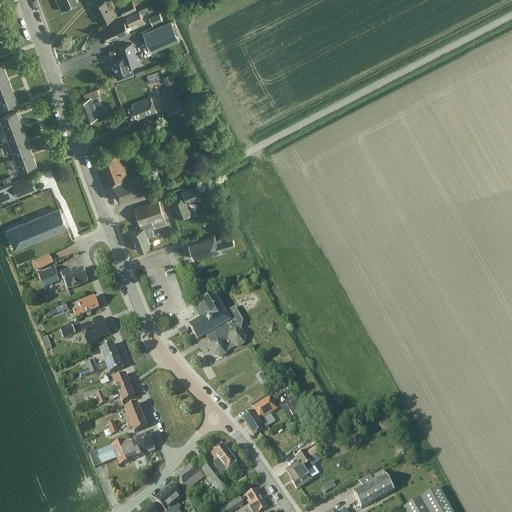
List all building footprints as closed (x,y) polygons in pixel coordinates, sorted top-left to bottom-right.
[(78,3),(76,0),(56,0),(62,11),(78,3)] [(114,7),(110,0),(106,0),(94,6),(102,24),(117,16),(113,8),(114,7)] [(166,7),(162,0),(160,0),(152,4),(155,11),(166,7)] [(120,7),(124,15),(136,9),(132,1),(120,7)] [(131,25),(143,20),(140,14),(147,11),(146,7),(125,16),(126,19),(124,20),(123,18),(108,24),(109,27),(103,30),(108,41),(119,35),(121,38),(130,34),(128,30),(132,28),(131,25)] [(163,20),(160,13),(149,18),(152,25),(163,20)] [(171,21),(143,33),(152,52),(179,40),(171,21)] [(121,53),(110,56),(117,79),(133,74),(131,66),(138,64),(132,43),(119,47),(120,52),(121,53)] [(161,79),(158,71),(147,75),(150,83),(161,79)] [(169,74),(162,77),(166,87),(173,84),(169,74)] [(7,76),(0,78),(0,93),(12,89),(7,76)] [(176,91),(173,84),(161,89),(164,96),(176,91)] [(12,89),(0,93),(0,107),(1,109),(18,103),(12,89)] [(99,95),(97,89),(84,94),(86,99),(77,102),(84,122),(98,117),(96,111),(102,109),(99,101),(93,103),(91,98),(99,95)] [(157,112),(151,97),(132,104),(133,107),(128,109),(132,118),(137,116),(138,119),(157,112)] [(183,110),(179,100),(165,105),(169,115),(183,110)] [(0,119),(5,131),(21,125),(16,112),(0,117),(0,119)] [(21,125),(5,131),(10,145),(26,139),(21,125)] [(26,139),(10,145),(15,158),(31,152),(26,139)] [(129,178),(118,149),(96,159),(107,187),(114,185),(120,201),(146,191),(140,174),(129,178)] [(31,152),(15,158),(20,172),(36,166),(31,152)] [(36,189),(31,176),(12,183),(14,189),(10,191),(12,196),(17,194),(17,196),(36,189)] [(218,200),(212,183),(203,186),(210,203),(218,200)] [(200,197),(195,186),(181,192),(183,197),(172,201),(179,219),(190,215),(186,203),(200,197)] [(166,224),(159,201),(135,208),(141,229),(132,232),(139,251),(151,247),(147,238),(153,236),(152,233),(153,233),(152,228),(154,227),(154,228),(166,224)] [(41,215),(11,228),(19,247),(44,236),(67,226),(60,208),(41,216),(41,215)] [(216,240),(215,235),(189,244),(194,258),(219,250),(235,244),(233,237),(222,240),(221,238),(216,240)] [(49,255),(36,262),(40,270),(53,264),(49,255)] [(197,277),(207,266),(200,261),(191,272),(197,277)] [(38,276),(41,283),(58,276),(55,269),(38,276)] [(88,283),(83,270),(72,274),(70,270),(60,273),(68,291),(73,289),(73,290),(80,287),(79,286),(88,283)] [(226,313),(215,295),(194,308),(201,320),(189,327),(197,341),(208,335),(212,343),(210,351),(214,356),(220,358),(226,355),(226,353),(236,347),(238,348),(244,344),(246,338),(242,332),(243,321),(235,308),(232,310),(226,313)] [(99,309),(94,298),(78,304),(80,308),(73,311),(76,318),(83,315),(83,316),(99,309)] [(68,311),(66,305),(56,308),(58,314),(68,311)] [(89,324),(81,327),(88,346),(98,342),(97,339),(109,335),(104,321),(90,326),(89,324)] [(75,334),(72,326),(60,331),(63,339),(75,334)] [(179,333),(182,337),(188,333),(185,329),(179,333)] [(47,350),(52,348),(47,337),(42,338),(47,350)] [(105,363),(118,357),(114,345),(100,351),(105,363)] [(118,357),(105,363),(110,375),(123,370),(118,357)] [(82,372),(88,370),(96,367),(93,361),(80,367),(82,372)] [(96,367),(88,370),(90,375),(98,372),(96,367)] [(118,392),(130,387),(126,375),(113,380),(115,386),(117,391),(118,392)] [(271,396),(274,401),(289,391),(285,386),(285,385),(280,388),(270,394),(271,396)] [(115,386),(102,391),(104,396),(117,391),(115,386)] [(130,387),(118,392),(123,404),(135,399),(130,387)] [(95,392),(84,397),(87,404),(98,400),(96,395),(95,392)] [(242,419),(254,436),(268,427),(263,419),(279,409),(271,397),(263,402),(262,400),(251,406),(254,411),(242,419)] [(305,410),(298,398),(288,405),(295,416),(305,410)] [(126,423),(142,417),(137,404),(125,409),(127,415),(124,416),(126,423)] [(142,417),(126,423),(129,430),(133,429),(135,434),(147,429),(142,417)] [(132,461),(155,452),(153,448),(155,447),(150,435),(134,441),(132,442),(130,438),(112,446),(120,466),(132,461)] [(237,464),(223,445),(195,466),(193,464),(175,479),(183,488),(187,492),(206,477),(220,495),(230,487),(221,475),(227,471),(237,464)] [(311,458),(319,453),(315,447),(307,453),(311,458)] [(316,467),(305,451),(296,457),(300,463),(287,472),(293,481),(291,483),(297,491),(312,481),(306,473),(316,467)] [(394,492),(383,472),(372,479),(371,477),(359,483),(363,489),(353,494),(362,510),(394,492)] [(183,498),(172,486),(156,500),(165,511),(166,511),(177,503),(183,498)] [(451,511),(439,489),(421,499),(404,509),(405,511),(451,511)] [(261,511),(267,508),(257,490),(245,497),(249,504),(251,503),(253,505),(249,508),(251,511),(261,511)] [(135,500),(137,503),(147,495),(144,492),(135,500)] [(235,511),(244,507),(239,499),(221,510),(221,511),(235,511)]
